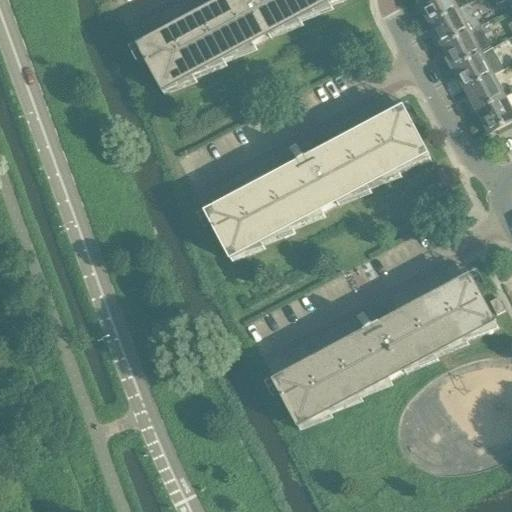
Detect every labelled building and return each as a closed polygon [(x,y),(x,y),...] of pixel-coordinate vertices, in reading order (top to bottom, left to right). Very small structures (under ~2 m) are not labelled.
[(228,0),(138,48),(164,96),(343,0),(228,0)] [(426,0),(419,4),(431,28),(459,13),(458,12),(451,0),(426,0)] [(458,12),(459,13),(431,28),(443,50),(481,30),(469,6),(458,12)] [(455,72),(493,51),(481,30),(443,50),(455,72)] [(494,77),(504,72),(493,51),(455,72),(467,94),(494,79),(494,77)] [(478,115),(506,100),(494,79),(467,94),(478,115)] [(490,136),(511,124),(511,111),(506,100),(478,115),(490,136)] [(207,215),(232,263),(430,158),(404,110),(207,215)] [(274,383),(300,432),(498,326),(472,278),(274,383)] [(499,300),(490,304),(497,317),(505,312),(499,300)]
